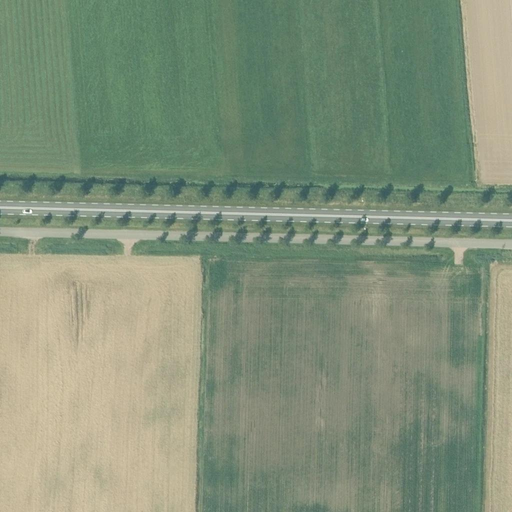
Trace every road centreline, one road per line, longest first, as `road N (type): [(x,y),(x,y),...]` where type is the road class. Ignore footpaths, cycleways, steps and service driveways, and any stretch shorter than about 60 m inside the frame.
road 1 (unclassified): [(511,241),(0,228)]
road 2 (primary): [(511,221),(0,209)]
